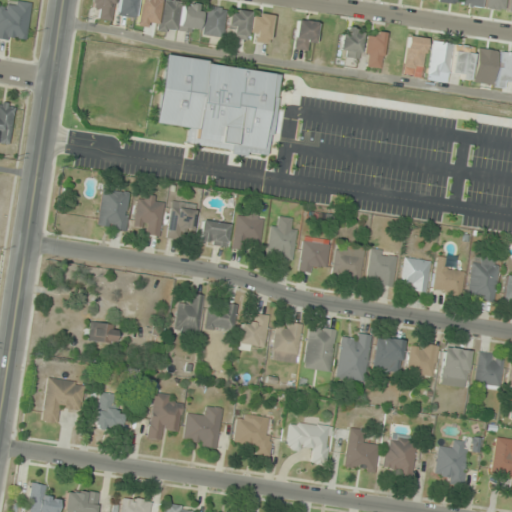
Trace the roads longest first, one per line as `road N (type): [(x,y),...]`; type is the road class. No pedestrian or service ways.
road 1 (residential): [(27,240),(210,267),(323,305),(511,329)]
road 2 (residential): [(0,447),(428,511)]
road 3 (tertiary): [(0,416),(62,0)]
road 4 (residential): [(316,0),(511,31)]
